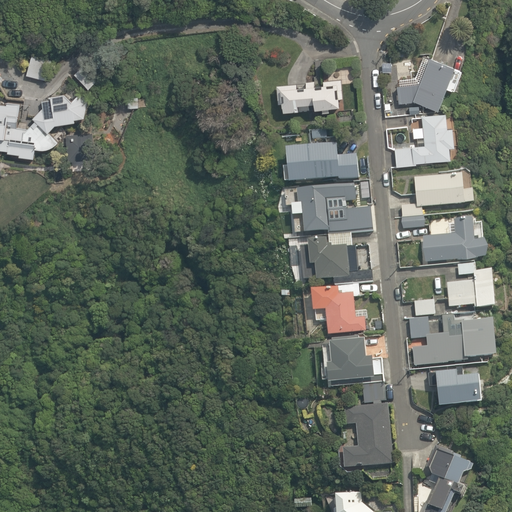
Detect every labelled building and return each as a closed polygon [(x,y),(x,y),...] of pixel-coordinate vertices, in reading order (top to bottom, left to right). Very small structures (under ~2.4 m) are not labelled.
[(52,58),(33,54),(28,79),(46,83),(52,58)] [(421,105),(448,113),(455,90),(461,93),(468,71),(435,60),(428,83),(405,85),(407,106),(421,105)] [(395,63),(385,62),(383,76),(393,77),(395,63)] [(86,67),(75,77),(92,94),(102,84),(86,67)] [(343,83),(281,89),(283,108),(287,107),(288,120),(305,118),(304,112),(321,111),(322,120),(339,118),(340,133),(358,132),(357,116),(347,117),(343,83)] [(397,91),(385,92),(389,125),(401,124),(397,91)] [(0,166),(0,161),(0,151),(10,152),(10,157),(21,157),(21,161),(36,162),(36,152),(51,154),(62,146),(54,134),(58,129),(79,129),(79,123),(90,123),(90,104),(85,105),(85,98),(44,99),(44,110),(31,125),(20,125),(21,104),(0,102),(0,166)] [(457,114),(433,118),(436,138),(430,139),(431,148),(409,152),(412,171),(464,162),(462,151),(468,150),(464,129),(460,130),(457,114)] [(294,156),(299,201),(370,193),(367,165),(346,167),(344,150),(294,156)] [(445,229),(443,211),(492,205),(489,176),(432,183),(435,209),(417,211),(420,232),(445,229)] [(366,199),(293,206),(294,222),(302,221),(305,255),(318,254),(363,249),(383,248),(380,218),(368,220),(366,199)] [(440,240),(442,267),(511,260),(510,240),(495,241),(493,221),(468,223),(469,237),(440,240)] [(386,283),(360,285),(358,265),(364,265),(363,249),(318,254),(320,271),(319,271),(310,280),(321,291),(323,303),(364,300),(387,297),(386,283)] [(496,267),(476,268),(477,280),(497,279),(496,267)] [(502,286),(467,288),(473,313),(507,312),(510,317),(511,316),(511,274),(498,276),(502,286)] [(334,334),(336,351),(371,347),(372,354),(392,352),(390,328),(367,330),(364,300),(323,303),(325,335),(334,334)] [(454,303),(432,305),(434,320),(456,318),(454,303)] [(511,367),(511,326),(491,328),(494,338),(457,339),(455,322),(427,323),(430,345),(448,344),(450,352),(432,353),(435,370),(511,367)] [(368,351),(340,353),(341,361),(332,362),(334,379),(330,379),(331,400),(340,399),(341,404),(386,399),(385,395),(395,394),(393,377),(378,378),(377,358),(369,359),(368,351)] [(458,382),(459,395),(471,395),(478,419),(511,417),(511,386),(500,387),(500,380),(458,382)] [(355,474),(341,474),(344,498),(360,500),(371,511),(396,511),(388,431),(384,431),(381,408),(358,408),(360,429),(336,428),(338,449),(353,450),(355,474)] [(465,511),(489,511),(494,502),(502,506),(506,498),(501,496),(511,475),(471,456),(460,479),(469,483),(465,492),(474,496),(465,511)] [(316,511),(316,495),(297,496),(298,511),(316,511)]
